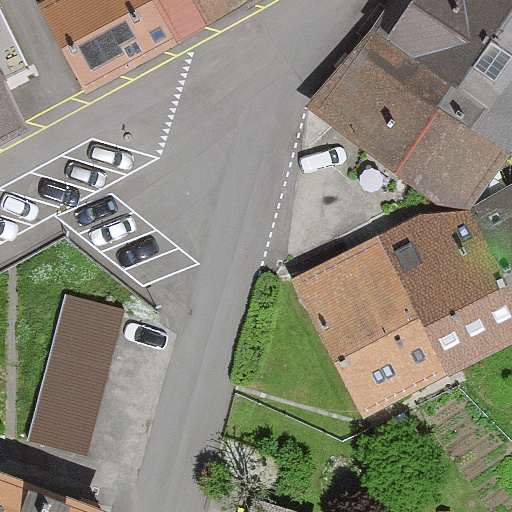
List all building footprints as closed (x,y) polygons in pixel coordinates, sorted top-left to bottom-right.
[(88,91),(214,17),(203,0),(47,0),(38,6),(88,91)] [(203,0),(214,17),(243,0),(203,0)] [(511,0),(394,0),(312,107),(441,200),(474,222),(481,212),(507,172),(511,156),(511,0)] [(0,139),(23,129),(0,79),(0,139)] [(511,194),(481,212),(474,222),(511,307),(511,194)] [(511,307),(474,222),(421,220),(384,237),(448,389),(450,395),(511,364),(511,307)] [(448,389),(384,237),(290,290),(363,432),(448,389)] [(65,294),(26,438),(86,454),(124,310),(65,294)] [(0,470),(0,511),(112,511),(114,509),(0,470)] [(294,511),(249,501),(246,511),(294,511)]
